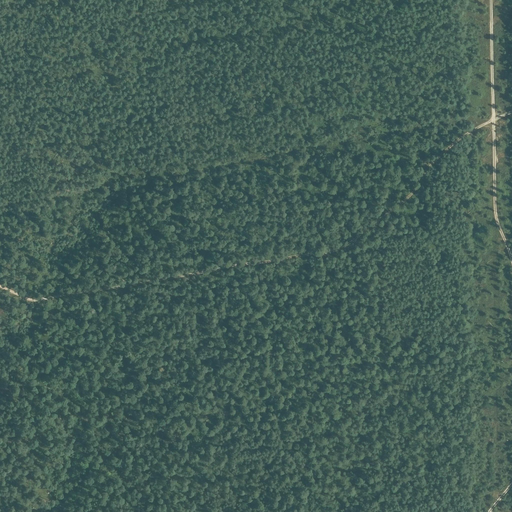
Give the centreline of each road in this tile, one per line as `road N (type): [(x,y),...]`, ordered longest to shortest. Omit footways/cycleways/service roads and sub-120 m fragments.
road 1 (track): [(0,286),(36,300),(339,249),(406,198),(434,159),(493,119)]
road 2 (track): [(493,119),(494,210),(511,264)]
